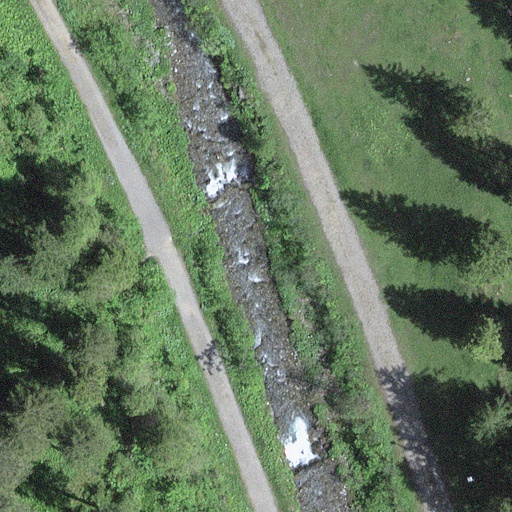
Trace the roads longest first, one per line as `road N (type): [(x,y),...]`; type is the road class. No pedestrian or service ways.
road 1 (track): [(260,511),(131,155),(54,0)]
road 2 (track): [(434,511),(364,295),(232,0)]
